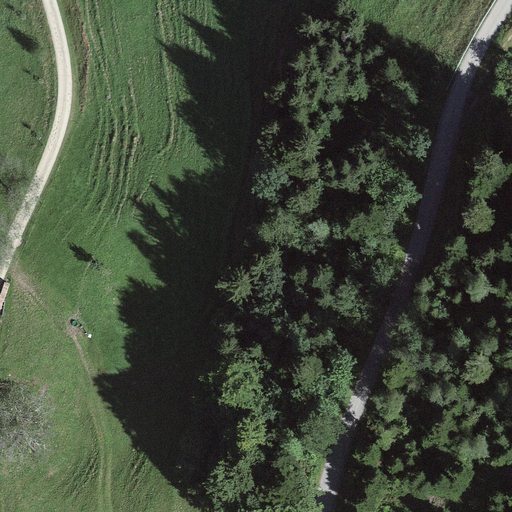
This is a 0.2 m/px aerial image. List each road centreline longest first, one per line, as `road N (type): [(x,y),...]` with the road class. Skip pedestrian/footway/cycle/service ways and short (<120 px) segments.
road 1 (unclassified): [(507,0),(459,87),(411,265),(324,511)]
road 2 (track): [(0,275),(61,123),(64,66),(49,0)]
road 3 (track): [(4,265),(84,360),(107,454),(107,511)]
